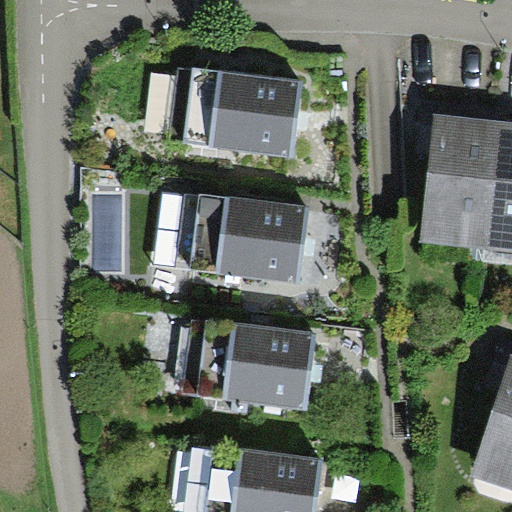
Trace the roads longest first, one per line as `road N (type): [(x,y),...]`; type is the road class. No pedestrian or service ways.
road 1 (unclassified): [(74,511),(50,310),(41,7)]
road 2 (residential): [(511,23),(354,7),(41,7)]
